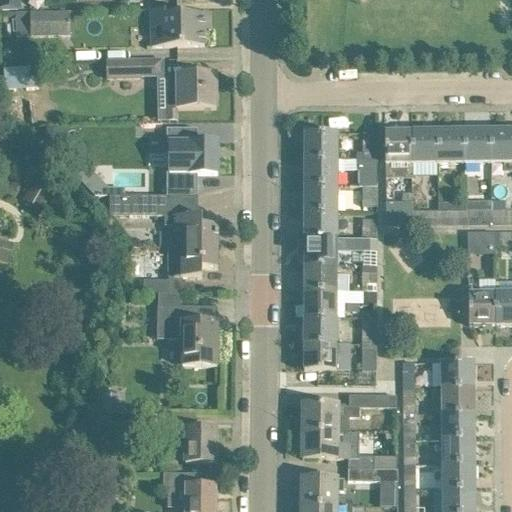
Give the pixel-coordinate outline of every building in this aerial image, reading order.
[(0,0),(0,10),(19,10),(18,0),(0,0)] [(202,16),(182,16),(176,16),(176,12),(149,13),(150,49),(204,48),(204,22),(209,22),(209,14),(202,14),(202,16)] [(70,14),(30,14),(30,39),(70,38),(70,14)] [(140,64),(107,64),(107,80),(140,80),(140,64)] [(37,68),(3,71),(5,94),(39,92),(37,68)] [(163,111),(176,111),(216,111),(216,78),(163,78),(163,93),(163,111)] [(177,131),(157,131),(145,131),(145,145),(149,145),(149,147),(173,147),(173,161),(185,161),(185,173),(189,173),(189,177),(217,176),(217,144),(177,144),(177,131)] [(511,132),(490,133),(491,165),(503,165),(503,174),(511,173),(511,132)] [(464,133),(438,134),(438,166),(438,186),(446,186),(446,166),(464,166),(464,133)] [(491,165),(490,133),(464,133),(464,166),(491,165)] [(411,134),(384,134),(385,166),(412,166),(411,134)] [(438,166),(438,134),(411,134),(412,166),(438,166)] [(336,162),(336,155),(336,135),(304,135),(304,162),(336,162)] [(363,136),(363,154),(355,154),(355,162),(377,163),(376,135),(363,136)] [(336,189),(336,162),(304,162),(304,189),(336,189)] [(355,162),(355,173),(358,173),(358,189),(362,189),(376,189),(377,164),(377,163),(355,162)] [(89,168),(78,179),(96,198),(110,198),(110,190),(89,168)] [(0,193),(15,197),(19,178),(0,173),(0,193)] [(42,213),(56,185),(37,175),(22,203),(42,213)] [(336,215),(336,189),(304,189),(304,215),(336,215)] [(376,209),(376,189),(362,189),(362,208),(376,209)] [(128,198),(128,219),(164,219),(164,212),(173,212),(173,199),(166,199),(164,199),(128,198)] [(386,228),(413,228),(412,213),(394,214),(394,203),(385,203),(386,228)] [(438,205),(438,213),(438,228),(465,227),(465,204),(438,205)] [(491,204),(465,204),(465,227),(491,227),(491,204)] [(503,204),(491,204),(491,227),(511,226),(511,212),(504,212),(503,204)] [(438,213),(412,213),(413,228),(438,228),(438,213)] [(336,241),(336,215),(304,215),(304,241),(336,241)] [(168,228),(168,250),(169,250),(217,249),(217,228),(201,228),(201,219),(173,219),(173,228),(168,228)] [(369,241),(376,241),(377,222),(362,222),(362,241),(369,241)] [(511,234),(495,235),(495,255),(494,256),(511,256),(511,234)] [(495,255),(495,235),(467,235),(468,255),(495,255)] [(304,265),(304,267),(336,268),(336,253),(369,254),(369,241),(362,241),(343,241),(336,241),(304,241),(304,253),(299,256),(298,263),(304,265)] [(0,265),(8,267),(12,248),(0,245),(0,265)] [(159,296),(180,296),(182,296),(182,280),(201,280),(201,271),(217,271),(217,249),(169,250),(168,250),(168,283),(145,283),(145,296),(159,296)] [(304,267),(304,294),(336,294),(336,268),(304,267)] [(362,295),(376,295),(376,268),(363,268),(363,274),(362,274),(362,295)] [(336,320),(336,294),(304,294),(304,320),(336,320)] [(376,295),(362,295),(362,314),(376,314),(376,295)] [(511,295),(495,296),(495,328),(511,327),(511,295)] [(194,309),(180,309),(180,296),(159,296),(159,309),(157,341),(182,342),(182,368),(196,369),(216,369),(217,326),(194,325),(194,309)] [(468,308),(468,328),(495,328),(495,296),(468,296),(468,308)] [(335,346),(336,320),(304,320),(303,346),(335,346)] [(362,347),(376,347),(376,320),(346,320),(346,328),(362,327),(362,347)] [(335,373),(335,346),(303,346),(303,373),(335,373)] [(362,373),(377,373),(376,347),(362,347),(362,373)] [(414,365),(402,365),(402,392),(414,392),(414,365)] [(441,365),(442,391),(473,391),(472,365),(441,365)] [(473,416),(473,391),(442,391),(442,417),(473,416)] [(415,417),(414,392),(402,392),(403,417),(415,417)] [(345,408),(323,408),(303,407),(302,434),(348,435),(349,420),(359,420),(359,410),(396,410),(396,399),(349,398),(349,409),(345,409),(345,408)] [(184,465),(194,465),(214,465),(215,431),(194,430),(195,417),(169,416),(169,433),(185,433),(184,465)] [(473,442),(473,416),(442,417),(442,442),(473,442)] [(415,443),(415,417),(403,417),(403,443),(415,443)] [(348,472),(373,472),(373,460),(350,459),(351,435),(348,435),(302,434),(302,461),(348,462),(348,472)] [(474,467),(473,442),(442,442),(442,468),(474,467)] [(415,468),(415,443),(403,443),(403,468),(415,468)] [(384,460),(384,472),(396,473),(396,460),(384,460)] [(474,493),(474,467),(442,468),(443,493),(474,493)] [(415,468),(403,468),(403,494),(415,493),(415,468)] [(348,472),(347,484),(397,485),(397,473),(396,473),(384,472),(373,472),(348,472)] [(103,475),(87,475),(87,490),(103,490),(103,475)] [(186,511),(213,511),(214,489),(194,488),(194,476),(169,476),(169,509),(186,510),(186,511)] [(343,482),(322,482),(301,481),(301,508),(335,509),(335,494),(343,494),(343,482)] [(24,483),(20,498),(23,499),(18,507),(27,511),(41,511),(49,498),(28,487),(24,483)] [(415,511),(415,493),(403,494),(403,511),(415,511)] [(474,511),(474,493),(443,493),(443,511),(474,511)]
